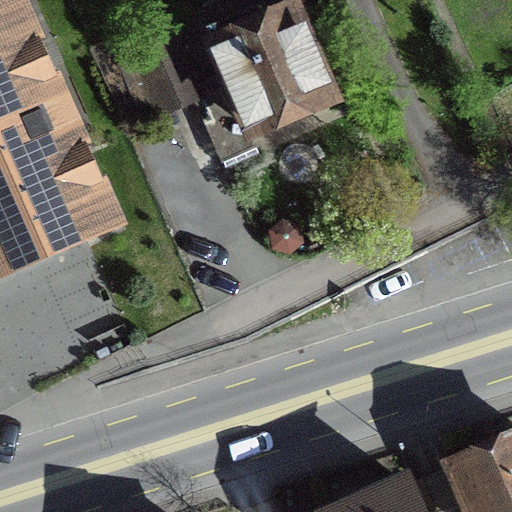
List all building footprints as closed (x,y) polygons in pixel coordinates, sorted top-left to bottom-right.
[(0,275),(115,225),(16,0),(9,0),(0,4),(0,275)] [(289,0),(281,0),(209,32),(238,98),(203,113),(223,159),(337,108),(289,0)] [(172,43),(138,57),(161,109),(194,95),(172,43)] [(511,511),(511,432),(433,462),(451,511),(511,511)] [(404,511),(393,481),(304,511),(404,511)]
